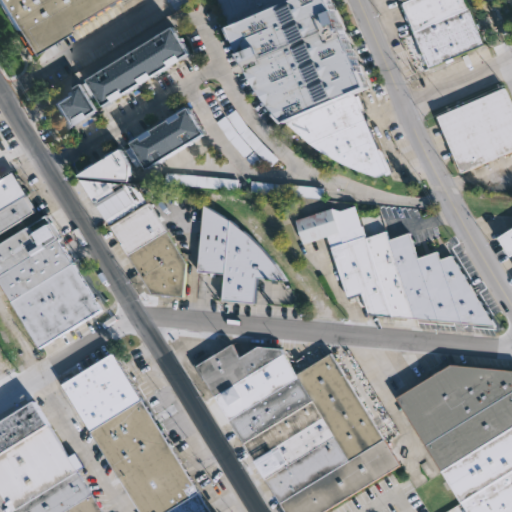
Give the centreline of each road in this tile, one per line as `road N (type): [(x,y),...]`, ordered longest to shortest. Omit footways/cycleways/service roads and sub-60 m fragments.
road 1 (residential): [(259,511),(0,95)]
road 2 (residential): [(511,302),(407,110),(359,0)]
